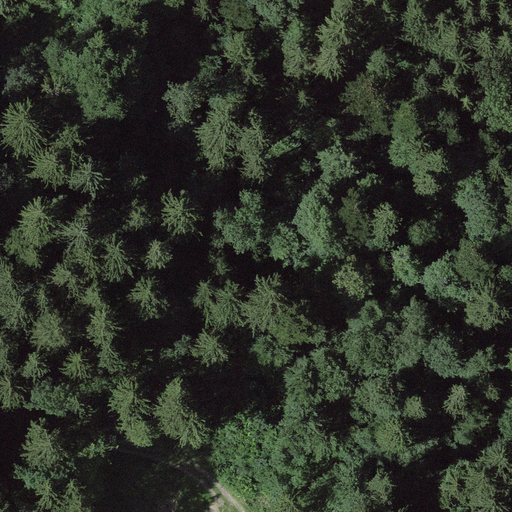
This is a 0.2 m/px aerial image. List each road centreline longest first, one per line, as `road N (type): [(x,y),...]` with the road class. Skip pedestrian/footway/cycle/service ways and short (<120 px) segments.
road 1 (track): [(0,417),(164,463)]
road 2 (track): [(139,511),(140,492),(172,453),(201,463),(236,511)]
